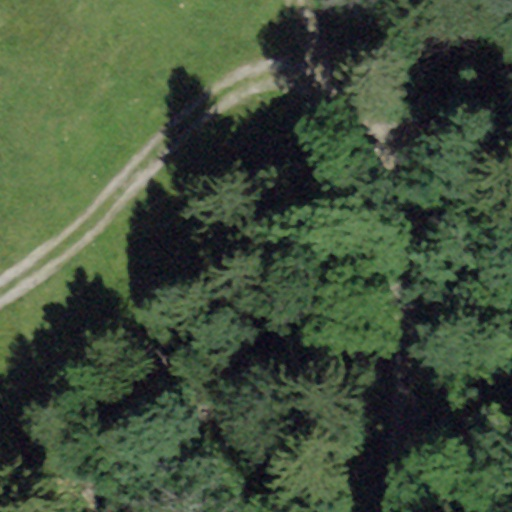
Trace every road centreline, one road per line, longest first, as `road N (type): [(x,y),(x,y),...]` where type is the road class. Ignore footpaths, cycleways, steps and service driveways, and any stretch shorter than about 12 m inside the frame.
road 1 (track): [(394,511),(413,417),(395,227),(328,100),(293,0)]
road 2 (track): [(0,289),(49,261),(240,82),(322,83)]
